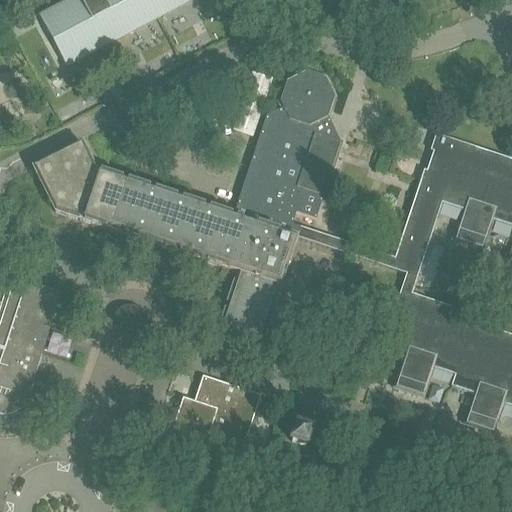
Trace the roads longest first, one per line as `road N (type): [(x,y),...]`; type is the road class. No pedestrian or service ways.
road 1 (residential): [(0,176),(264,43),(419,48),(480,29),(500,33),(511,49)]
road 2 (residential): [(511,482),(427,458),(339,419)]
